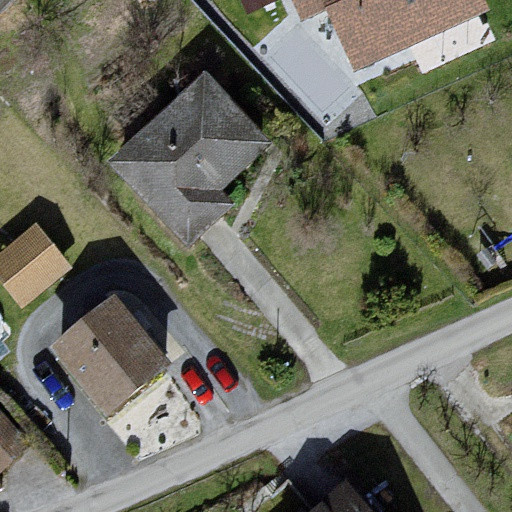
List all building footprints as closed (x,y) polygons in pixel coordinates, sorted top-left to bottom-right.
[(0,0),(0,26),(31,0),(0,0)] [(295,0),(309,28),(338,20),(362,78),(500,19),(490,0),(295,0)] [(219,86),(119,175),(202,263),(241,224),(244,202),(286,154),(219,86)] [(0,253),(0,274),(27,307),(77,265),(40,220),(0,253)] [(131,306),(60,361),(109,432),(182,384),(131,306)] [(0,472),(1,473),(36,442),(0,403),(0,472)] [(379,511),(364,492),(339,511),(379,511)]
